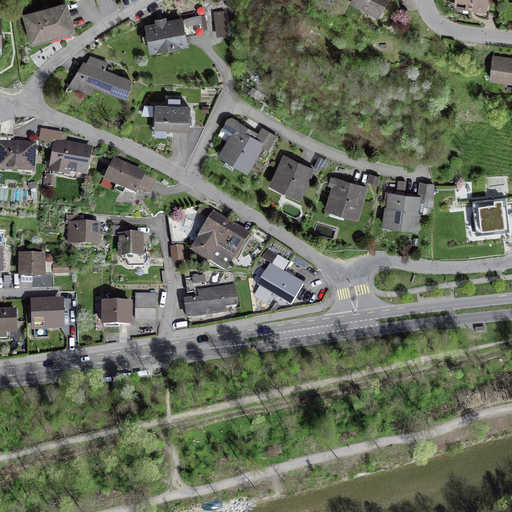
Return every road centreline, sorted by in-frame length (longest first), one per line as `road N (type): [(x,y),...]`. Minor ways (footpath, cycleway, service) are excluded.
road 1 (track): [(511,408),(108,511)]
road 2 (secondary): [(348,325),(0,376)]
road 3 (residential): [(422,174),(325,152),(227,100)]
road 4 (residential): [(183,176),(341,275)]
road 5 (residential): [(26,103),(183,176)]
road 6 (residential): [(26,103),(63,55),(148,0)]
road 7 (residential): [(356,271),(377,259),(447,269),(511,263)]
road 8 (secondary): [(511,299),(379,313),(363,323)]
road 9 (secondary): [(363,323),(379,329),(511,315)]
